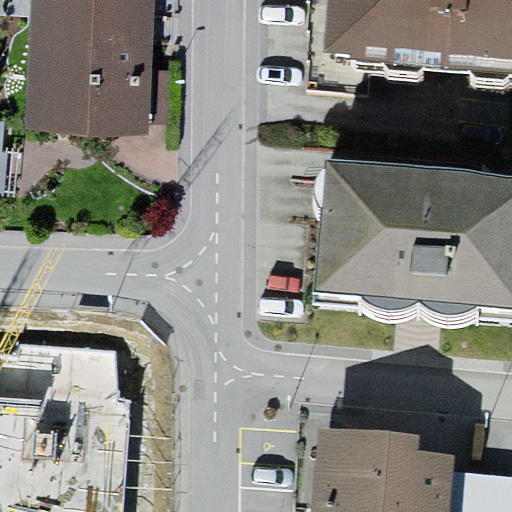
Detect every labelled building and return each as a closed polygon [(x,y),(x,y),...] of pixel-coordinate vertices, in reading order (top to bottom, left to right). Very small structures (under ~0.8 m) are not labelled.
[(154,0),(30,0),(26,125),(149,129),(149,123),(151,67),(154,0)] [(325,77),(331,0),(313,0),(305,97),(368,102),(370,81),(325,77)] [(511,0),(331,0),(325,77),(370,81),(393,83),(401,84),(511,93),(511,0)] [(169,67),(151,67),(149,123),(166,123),(169,67)] [(511,201),(478,198),(327,182),(326,191),(320,193),(315,199),(313,219),(316,226),(320,229),(310,310),(359,315),(368,326),(390,332),(409,328),(418,320),(426,331),(446,336),(468,333),(476,323),(511,325),(511,201)] [(0,511),(75,511),(77,505),(122,504),(131,401),(84,390),(80,346),(16,342),(9,377),(0,376),(0,511)] [(454,451),(319,441),(313,510),(313,511),(447,511),(452,474),(454,451)] [(511,511),(511,479),(479,476),(452,474),(447,511),(511,511)]
